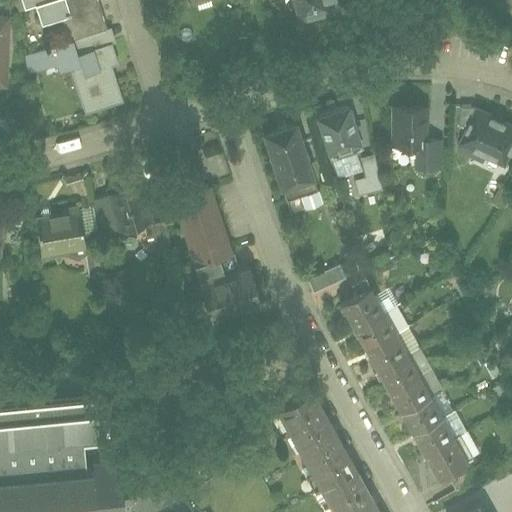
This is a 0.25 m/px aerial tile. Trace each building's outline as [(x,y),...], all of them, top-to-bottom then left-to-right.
[(68,37),(74,35),(108,25),(99,0),(44,0),(35,3),(42,25),(62,18),(68,37)] [(176,0),(180,11),(213,0),(176,0)] [(293,0),(299,18),(333,9),(330,0),(293,0)] [(10,11),(0,10),(0,85),(9,85),(10,11)] [(71,62),(87,108),(123,96),(110,60),(118,57),(112,41),(80,52),(74,35),(68,37),(26,52),(34,75),(71,62)] [(437,101),(391,104),(393,150),(416,149),(417,171),(441,170),(437,101)] [(360,142),(347,102),(310,114),(323,154),(360,142)] [(511,162),(511,117),(482,105),(463,150),(509,170),(511,162)] [(292,122),(259,132),(279,201),(312,191),(292,122)] [(151,218),(140,184),(95,198),(105,231),(120,226),(121,229),(127,232),(133,231),(136,223),(151,218)] [(235,261),(212,184),(173,195),(209,318),(265,302),(252,256),(235,261)] [(58,247),(85,242),(79,206),(63,209),(63,214),(36,218),(43,259),(59,253),(58,247)] [(311,290),(343,277),(337,262),(305,276),(311,290)] [(383,309),(371,288),(341,304),(353,326),(383,309)] [(395,331),(383,309),(353,326),(365,347),(395,331)] [(406,353),(395,331),(365,347),(377,369),(406,353)] [(418,374),(406,353),(377,369),(388,390),(418,374)] [(430,396),(418,374),(388,390),(400,412),(430,396)] [(335,511),(378,511),(311,390),(278,408),(335,511)] [(0,511),(66,511),(123,507),(118,454),(83,458),(81,439),(92,438),(87,396),(0,404),(0,511)] [(442,417),(430,396),(400,412),(412,434),(442,417)] [(453,439),(442,417),(412,434),(423,455),(453,439)] [(465,461),(453,439),(423,455),(435,477),(465,461)] [(480,511),(475,503),(458,511),(480,511)]
